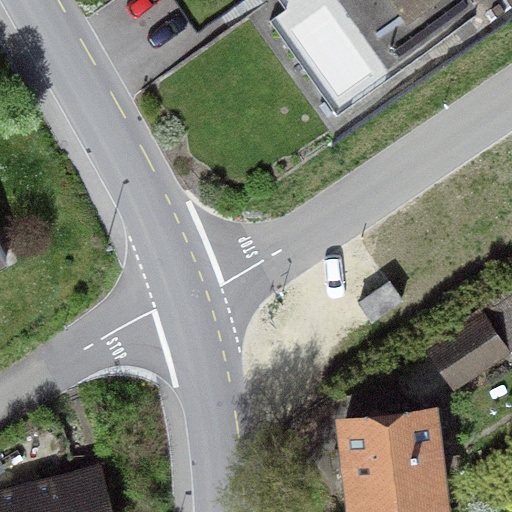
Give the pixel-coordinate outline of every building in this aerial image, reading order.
[(345,0),(387,59),(472,0),(345,0)] [(389,276),(358,299),(372,318),(403,296),(389,276)] [(482,304),(425,342),(454,384),(511,345),(511,298),(489,314),(482,304)] [(439,395),(335,406),(346,511),(359,511),(450,502),(439,395)] [(0,511),(113,511),(99,458),(0,484),(0,511)]
